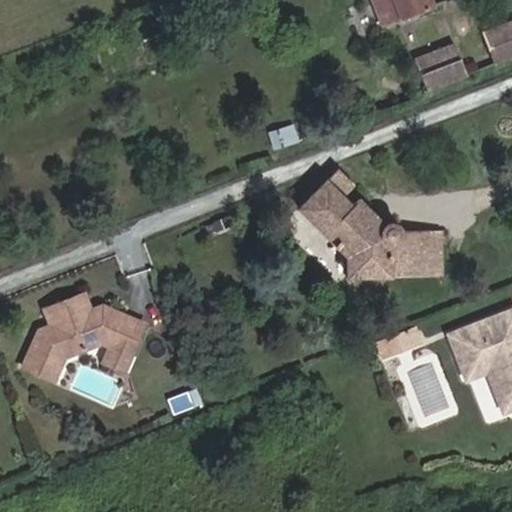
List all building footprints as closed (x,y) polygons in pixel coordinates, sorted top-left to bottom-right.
[(371,0),(382,28),(434,8),(430,0),(371,0)] [(495,67),(511,59),(511,21),(482,33),(495,67)] [(428,92),(468,77),(455,44),(415,59),(428,92)] [(280,128),(266,133),(274,151),(288,146),(280,128)] [(387,222),(384,224),(360,200),(354,207),(342,195),(354,184),(337,169),(298,209),(347,257),(354,257),(354,276),(427,275),(427,231),(402,231),(398,225),(393,223),(387,222)] [(240,220),(230,224),(232,231),(243,228),(240,220)] [(215,229),(218,236),(232,231),(230,224),(215,229)] [(215,229),(205,233),(208,240),(218,236),(215,229)] [(427,275),(441,276),(442,231),(427,231),(427,275)] [(135,358),(146,328),(101,307),(89,312),(83,293),(43,310),(50,326),(39,332),(21,368),(53,383),(64,354),(98,341),(108,346),(135,358)] [(511,341),(495,310),(437,339),(452,369),(473,360),(479,373),(498,411),(511,404),(511,341)] [(405,347),(416,343),(409,327),(398,331),(405,347)] [(376,359),(405,347),(398,331),(370,343),(376,359)] [(135,358),(108,346),(101,363),(128,376),(135,358)] [(459,383),(479,373),(473,360),(452,369),(459,383)] [(183,395),(188,409),(195,406),(191,392),(183,395)] [(188,409),(183,395),(165,402),(170,416),(188,409)]
